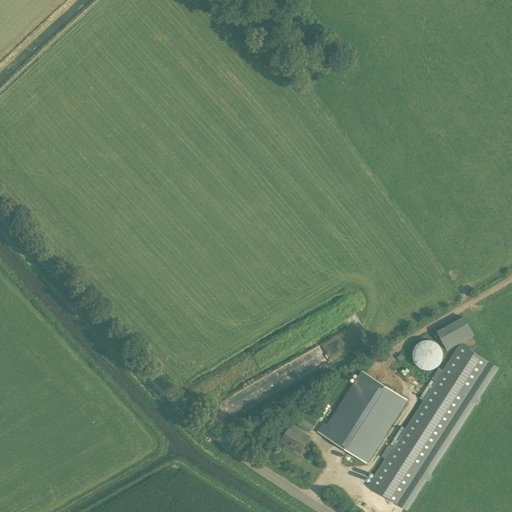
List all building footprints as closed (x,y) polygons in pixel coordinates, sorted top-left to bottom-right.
[(442,348),(472,337),(465,317),(435,328),(442,348)] [(442,359),(443,355),(442,350),(440,346),(437,343),(432,340),(428,340),(423,340),(419,343),(415,346),(413,350),(413,355),(413,359),(415,364),(419,367),(423,369),(428,370),(432,369),(437,367),(440,364),(442,359)] [(471,390),(489,361),(460,343),(442,370),(439,367),(432,379),(435,381),(393,447),(389,445),(381,456),(385,459),(368,485),(397,504),(415,476),(418,478),(423,469),(421,468),(465,398),(468,399),(473,391),(471,390)] [(325,431),(323,434),(366,462),(406,400),(363,372),(325,431)] [(308,433),(313,426),(303,419),(297,426),(308,433)] [(300,453),(311,437),(291,425),(281,441),(300,453)]
